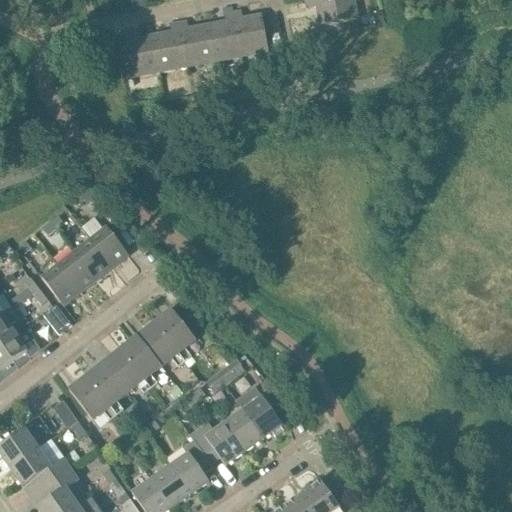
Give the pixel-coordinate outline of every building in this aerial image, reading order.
[(146,0),(132,0),(134,8),(148,5),(146,0)] [(353,0),(319,0),(307,2),(309,10),(317,9),(320,28),(357,21),(353,0)] [(241,59),(268,54),(261,17),(243,20),(241,12),(232,14),(241,59)] [(207,27),(214,65),(241,59),(232,14),(224,16),(225,24),(207,27)] [(384,14),(374,16),(376,28),(386,26),(384,14)] [(187,70),(214,65),(207,27),(189,31),(187,23),(178,25),(187,70)] [(152,37),(160,75),(187,70),(178,25),(170,26),(172,34),(152,37)] [(160,75),(152,37),(135,40),(134,33),(124,35),(132,80),(160,75)] [(278,67),(270,68),(272,80),(273,80),(275,79),(280,78),(279,72),(278,67)] [(169,166),(169,175),(177,175),(177,166),(169,166)] [(86,202),(88,205),(92,202),(84,192),(72,200),(78,209),(86,202)] [(57,231),(65,225),(59,218),(51,224),(57,231)] [(51,224),(43,230),(49,238),(57,231),(51,224)] [(104,233),(91,242),(113,270),(129,257),(108,230),(104,233)] [(96,283),(113,270),(91,242),(75,255),(96,283)] [(26,243),(18,249),(24,257),(32,250),(26,243)] [(80,295),(96,283),(75,255),(59,268),(80,295)] [(59,268),(42,280),(64,308),(80,295),(59,268)] [(28,289),(19,296),(24,302),(29,299),(33,296),(40,291),(31,280),(25,285),(28,289)] [(49,302),(40,291),(33,296),(42,307),(49,302)] [(0,316),(3,315),(11,310),(2,296),(0,297),(0,316)] [(57,308),(44,317),(60,337),(72,327),(57,308)] [(155,325),(186,364),(192,359),(186,351),(197,343),(172,311),(155,325)] [(11,328),(3,315),(0,316),(0,344),(21,330),(17,324),(11,328)] [(138,338),(162,369),(173,361),(179,369),(186,364),(155,325),(138,338)] [(15,334),(0,344),(0,372),(14,363),(18,369),(30,361),(41,352),(29,334),(25,337),(21,330),(15,334)] [(162,369),(138,338),(121,351),(151,391),(158,385),(152,378),(162,369)] [(104,365),(128,396),(138,388),(145,396),(151,391),(121,351),(104,365)] [(86,378),(117,417),(124,412),(118,404),(128,396),(104,365),(86,378)] [(233,372),(221,381),(226,388),(238,379),(233,372)] [(86,378),(69,392),(94,423),(104,415),(111,423),(117,417),(86,378)] [(215,396),(226,388),(221,381),(210,389),(215,396)] [(178,388),(170,394),(174,399),(182,393),(178,388)] [(256,389),(237,403),(244,413),(264,441),(283,428),(263,399),(256,389)] [(205,396),(200,390),(189,398),(194,405),(205,396)] [(54,410),(68,430),(79,423),(64,403),(54,410)] [(244,413),(225,426),(245,454),(264,441),(244,413)] [(117,417),(111,423),(117,431),(124,426),(117,417)] [(79,423),(68,430),(68,431),(72,428),(80,439),(87,435),(79,423)] [(161,429),(156,423),(144,431),(148,438),(161,429)] [(209,425),(191,437),(214,469),(211,466),(220,460),(226,468),(245,454),(225,426),(215,433),(209,425)] [(0,449),(0,456),(10,471),(39,451),(26,431),(0,449)] [(125,445),(130,452),(142,443),(137,436),(125,445)] [(204,476),(214,469),(191,437),(190,438),(194,443),(185,450),(189,456),(170,469),(190,497),(210,484),(204,476)] [(119,460),(130,452),(125,445),(114,453),(119,460)] [(10,471),(31,500),(72,471),(64,460),(52,469),(39,451),(10,471)] [(170,469),(152,482),(172,510),(190,497),(170,469)] [(31,500),(39,511),(75,511),(80,509),(67,491),(79,482),(72,471),(31,500)] [(103,476),(111,487),(118,483),(110,471),(103,476)] [(144,511),(169,511),(172,510),(152,482),(132,495),(144,511)] [(313,511),(336,511),(340,509),(321,482),(302,496),(313,511)] [(126,494),(118,483),(111,487),(119,499),(126,494)] [(285,511),(313,511),(302,496),(283,509),(285,511)] [(138,511),(131,501),(120,508),(122,511),(138,511)] [(80,509),(75,511),(97,511),(91,502),(80,509)]
